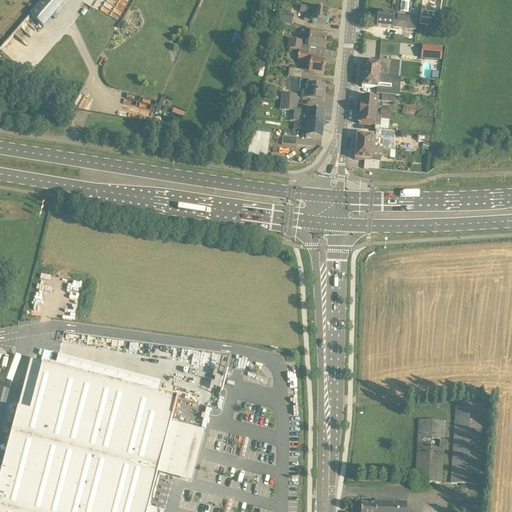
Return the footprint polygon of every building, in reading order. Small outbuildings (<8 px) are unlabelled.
[(42,0),(29,15),(43,28),(67,0),(42,0)] [(328,11),(301,7),(300,13),(306,14),(305,21),(311,22),(311,23),(326,25),(328,11)] [(411,10),(410,17),(377,14),(376,27),(415,31),(417,10),(411,10)] [(291,25),(293,16),(280,13),(278,23),(291,25)] [(289,50),(299,51),(309,53),(310,48),(324,50),(326,38),(318,36),(319,34),(302,32),(300,42),(291,41),(289,50)] [(422,47),(421,59),(441,61),(442,49),(422,47)] [(309,53),(299,51),(297,62),(310,64),(308,73),(323,75),(325,63),(317,61),(318,60),(311,58),(311,59),(308,58),(309,53)] [(391,62),(379,61),(379,65),(364,63),(363,76),(389,78),(391,62)] [(301,80),(302,71),(289,69),(288,77),(301,80)] [(399,97),(401,79),(389,78),(363,76),(362,88),(377,89),(377,95),(382,95),(396,97),(399,97)] [(310,81),(301,80),(299,95),(302,96),(302,100),(323,102),(325,88),(310,87),(310,81)] [(282,103),(296,104),(297,96),(282,95),(282,103)] [(377,107),(378,100),(361,99),(359,112),(388,114),(389,109),(377,107)] [(290,123),(294,123),(323,126),(324,113),(296,110),(296,104),(282,103),(281,111),(291,112),(290,123)] [(375,127),(375,126),(380,126),(380,120),(388,120),(388,114),(359,112),(358,125),(375,127)] [(323,126),(294,123),(293,131),(292,139),(282,137),(281,145),(296,146),(297,131),(299,132),(299,131),(306,131),(305,139),(322,140),(323,126)] [(255,125),(251,155),(267,157),(271,127),(255,125)] [(382,150),(388,151),(390,151),(392,133),(375,131),(375,137),(357,136),(356,148),(382,150)] [(387,158),(388,151),(382,150),(356,148),(354,161),(364,162),(364,170),(379,171),(380,157),(387,158)] [(234,292),(79,254),(61,330),(216,368),(234,292)] [(147,511),(148,509),(156,478),(157,474),(161,461),(170,464),(177,439),(167,436),(169,428),(171,424),(172,419),(177,399),(158,394),(158,395),(55,368),(42,365),(30,413),(18,410),(0,477),(0,511),(147,511)] [(456,405),(451,484),(478,486),(483,406),(456,405)] [(415,482),(441,483),(445,423),(419,422),(415,482)] [(206,438),(169,428),(167,436),(177,439),(170,464),(161,461),(156,478),(194,489),(206,438)] [(375,503),(375,505),(361,505),(360,511),(406,511),(406,504),(375,503)]
